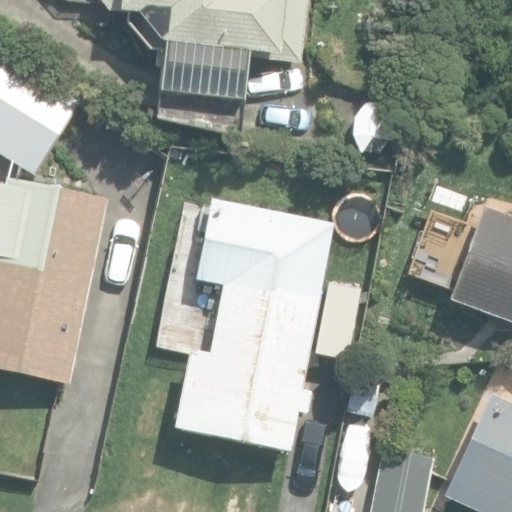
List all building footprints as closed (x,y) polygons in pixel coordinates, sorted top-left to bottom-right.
[(97,0),(111,17),(124,18),(123,28),(147,56),(155,57),(153,121),(240,139),(249,60),(300,66),(307,0),(97,0)] [(0,57),(0,153),(34,174),(86,98),(5,49),(0,57)] [(391,141),(393,121),(385,104),(365,102),(356,115),(355,135),(362,153),(380,153),(391,141)] [(0,371),(67,386),(106,199),(0,177),(0,371)] [(311,393),(303,391),(336,223),(209,200),(193,281),(222,285),(207,355),(189,351),(173,431),(289,454),(297,413),(306,415),(311,393)] [(511,221),(482,210),(448,302),(511,325),(511,221)] [(511,511),(511,402),(491,393),(443,497),(474,511),(511,511)] [(371,511),(424,511),(435,457),(384,447),(371,511)]
